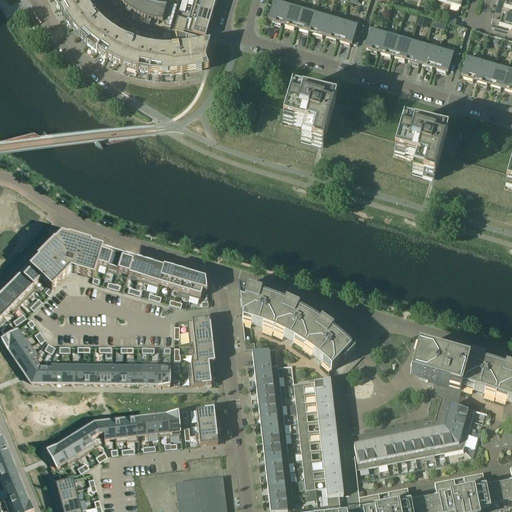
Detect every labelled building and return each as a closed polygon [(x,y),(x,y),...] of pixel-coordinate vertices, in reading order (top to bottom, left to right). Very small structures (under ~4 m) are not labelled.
[(55,0),(55,1),(56,4),(58,8),(60,12),(62,16),(64,20),(66,23),(69,27),(71,30),(74,34),(77,37),(80,40),(83,43),(86,46),(89,49),(93,51),(96,54),(111,33),(108,31),(105,28),(102,26),(100,23),(97,20),(94,17),(92,14),(90,11),(88,8),(86,5),(84,2),(82,0),(55,0)] [(158,5),(156,4),(155,8),(152,7),(150,6),(147,5),(145,4),(142,3),(140,1),(137,0),(109,0),(110,1),(110,0),(118,0),(119,1),(122,3),(124,5),(126,7),(122,13),(127,17),(132,11),(133,12),(136,14),(138,15),(140,16),(143,17),(145,18),(143,24),(150,26),(151,20),(154,20),(157,21),(160,21),(162,21),(166,9),(165,9),(166,6),(164,5),(162,5),(160,5),(158,5)] [(193,0),(192,8),(213,14),(217,1),(213,0),(193,0)] [(438,0),(438,2),(460,8),(462,0),(438,0)] [(501,16),(511,19),(511,0),(506,0),(505,4),(498,2),(494,15),(501,17),(501,16)] [(282,26),(288,7),(273,3),(268,22),(282,26)] [(296,30),(301,11),(288,7),(282,26),(296,30)] [(192,8),(188,20),(192,21),(209,27),(213,14),(192,8)] [(310,34),(315,15),(301,11),(296,30),(310,34)] [(324,38),(329,19),(315,15),(310,34),(324,38)] [(504,41),(505,38),(511,39),(511,19),(501,16),(501,17),(500,22),(493,20),(489,33),(495,35),(494,38),(504,41)] [(192,21),(188,20),(178,17),(174,30),(205,40),(209,27),(192,21)] [(419,18),(416,27),(424,29),(426,25),(429,26),(430,21),(419,18)] [(337,42),(343,23),(329,19),(324,38),(337,42)] [(343,23),(337,42),(352,47),(357,27),(343,23)] [(378,54),(384,35),(369,31),(364,50),(378,54)] [(145,75),(149,76),(153,50),(149,49),(145,48),(142,47),(138,46),(134,45),(131,44),(127,42),(124,41),(121,39),(118,37),(114,35),(111,33),(96,54),(100,57),(103,59),(107,61),(110,63),(114,65),(117,67),(121,68),(125,70),(129,71),(133,72),(137,73),(141,74),(145,75)] [(175,34),(178,50),(174,50),(171,51),(167,51),(163,51),(160,51),(156,50),(153,50),(149,76),(153,76),(157,76),(160,77),(164,77),(168,77),(172,77),(176,76),(180,76),(183,76),(208,72),(205,61),(210,44),(175,34)] [(384,35),(378,54),(392,58),(397,39),(384,35)] [(397,39),(392,58),(406,62),(411,43),(397,39)] [(419,66),(425,47),(411,43),(406,62),(419,66)] [(433,70),(439,51),(425,47),(419,66),(433,70)] [(439,51),(433,70),(448,75),(453,55),(439,51)] [(474,82),(480,63),(466,59),(460,78),(474,82)] [(474,82),(488,86),(494,67),(480,63),(474,82)] [(508,71),(494,67),(488,86),(502,91),(508,71)] [(511,72),(508,71),(502,91),(511,93),(511,72)] [(291,93),(290,96),(283,120),(282,124),(304,130),(301,140),(312,143),(311,148),(319,150),(321,151),(322,146),(323,146),(325,140),(335,104),(332,104),(291,93)] [(422,180),(431,183),(432,183),(433,178),(434,179),(446,137),(445,136),(402,126),(393,157),(415,163),(413,172),(424,175),(422,180)] [(54,243),(37,260),(39,263),(31,271),(31,272),(41,282),(40,282),(49,291),(51,293),(66,278),(70,273),(73,274),(73,275),(93,281),(97,268),(102,250),(100,250),(100,252),(90,249),(91,245),(68,238),(66,243),(62,242),(57,247),(54,243)] [(106,274),(112,254),(102,250),(97,268),(107,271),(106,274)] [(117,277),(123,257),(112,254),(106,274),(117,277)] [(127,280),(133,260),(123,257),(117,277),(118,274),(128,277),(126,280),(127,280)] [(137,284),(143,263),(133,260),(127,280),(137,284)] [(154,266),(143,263),(137,284),(148,287),(154,266)] [(158,290),(164,269),(154,266),(148,287),(158,290)] [(20,277),(36,292),(34,289),(40,282),(41,282),(31,272),(31,271),(28,269),(20,277)] [(169,290),(174,272),(164,269),(158,290),(159,287),(169,290)] [(180,293),(185,275),(174,272),(169,290),(180,293)] [(189,298),(195,279),(185,275),(180,293),(190,296),(189,298)] [(13,284),(28,300),(36,292),(20,277),(13,284)] [(195,279),(189,298),(200,301),(202,293),(207,295),(205,282),(195,279)] [(13,284),(5,292),(20,307),(28,300),(13,284)] [(252,326),(262,329),(273,333),(286,305),(273,300),(274,299),(273,299),(273,300),(261,296),(261,295),(261,294),(260,296),(238,289),(242,323),(252,326)] [(0,302),(13,315),(20,307),(5,292),(5,293),(0,297),(0,302)] [(0,317),(5,323),(6,322),(3,320),(10,313),(13,315),(0,302),(0,317)] [(284,338),(294,344),(304,350),(321,324),(310,317),(310,316),(309,317),(298,311),(299,310),(298,309),(297,311),(286,305),(273,333),(284,338)] [(188,334),(211,332),(210,321),(187,323),(188,334)] [(321,324),(304,350),(313,357),(322,364),(331,372),(342,361),(345,364),(356,353),(352,350),(342,340),(343,339),(342,340),(332,332),(333,331),(332,331),(332,332),(321,324)] [(1,343),(7,352),(26,340),(26,339),(25,340),(19,331),(1,343)] [(188,334),(190,345),(212,343),(211,332),(188,334)] [(35,338),(38,343),(43,339),(40,334),(35,338)] [(32,349),(26,340),(7,352),(7,353),(8,352),(14,361),(32,349)] [(212,343),(190,345),(190,346),(192,345),(193,355),(192,355),(192,356),(213,353),(212,343)] [(14,361),(20,370),(35,359),(29,351),(32,349),(14,361)] [(462,388),(470,359),(470,358),(456,354),(455,359),(420,349),(412,378),(461,392),(462,388)] [(254,372),(278,370),(276,352),(252,355),(254,372)] [(191,367),(215,364),(213,353),(192,356),(193,366),(191,366),(191,367)] [(470,358),(470,359),(462,388),(473,392),(484,395),(495,399),(505,369),(493,365),(494,364),(493,364),(493,365),(482,362),(483,360),(482,360),(482,362),(470,358)] [(41,368),(35,359),(20,370),(31,386),(41,368)] [(62,366),(61,386),(72,386),(72,365),(70,364),(70,366),(62,366)] [(188,378),(210,375),(209,365),(215,365),(215,364),(191,367),(192,377),(188,377),(188,378)] [(83,386),(83,365),(72,365),(72,386),(83,386)] [(94,386),(94,365),(93,365),(93,368),(84,368),(84,365),(83,365),(83,386),(94,386)] [(104,386),(105,365),(94,365),(94,386),(104,386)] [(105,365),(104,386),(115,387),(116,366),(105,366),(105,365)] [(61,386),(62,366),(61,366),(61,368),(51,368),(51,386),(61,386)] [(116,366),(115,387),(126,387),(126,366),(116,366)] [(137,387),(137,367),(126,366),(126,387),(137,387)] [(137,387),(148,387),(148,369),(138,369),(138,367),(137,367),(137,387)] [(158,369),(148,369),(148,387),(158,387),(158,388),(159,367),(158,367),(158,369)] [(159,367),(158,388),(170,388),(170,367),(159,367)] [(51,386),(51,368),(41,368),(31,386),(51,386)] [(511,371),(505,369),(495,399),(507,403),(511,404),(511,371)] [(254,372),(255,382),(279,379),(278,370),(254,372)] [(210,375),(188,378),(190,389),(193,389),(203,388),(203,389),(211,389),(210,380),(210,375)] [(280,389),(279,379),(255,382),(256,392),(280,389)] [(303,388),(314,387),(315,395),(331,393),(331,392),(332,391),(331,386),(330,386),(330,382),(293,387),(294,397),(304,396),(303,388)] [(256,392),(257,401),(281,398),(280,389),(256,392)] [(315,397),(316,404),(332,402),(332,401),(333,401),(332,396),(331,396),(331,393),(315,395),(304,396),(294,397),(295,406),(305,405),(304,398),(315,397)] [(257,401),(258,411),(282,408),(281,398),(257,401)] [(333,405),(332,402),(316,404),(305,405),(295,406),(296,416),(306,415),(305,408),(316,407),(317,414),(333,412),(333,411),(334,411),(334,405),(333,405)] [(474,413),(468,412),(452,407),(449,417),(471,423),(474,413)] [(283,417),(282,408),(258,411),(259,420),(283,417)] [(197,424),(215,422),(214,411),(196,413),(197,424)] [(306,415),(296,416),(298,425),(307,424),(306,418),(317,416),(318,423),(334,421),(334,420),(335,420),(335,415),(334,415),(333,412),(317,414),(306,415)] [(167,416),(169,438),(181,437),(178,415),(167,416)] [(166,417),(156,418),(159,439),(169,437),(169,439),(169,438),(167,416),(166,416),(166,417)] [(284,427),(283,417),(259,420),(260,430),(284,427)] [(469,433),(471,423),(449,417),(446,426),(469,433)] [(158,439),(159,439),(156,418),(146,420),(148,437),(158,436),(158,439)] [(135,421),(137,443),(138,443),(137,439),(148,437),(146,420),(135,421)] [(124,422),(127,445),(137,443),(135,421),(124,422)] [(318,426),(319,433),(335,431),(335,430),(336,430),(336,425),(335,425),(334,421),(318,423),(307,424),(298,425),(299,435),(308,434),(307,427),(318,426)] [(126,445),(127,445),(124,422),(113,423),(116,445),(126,443),(126,445)] [(196,436),(217,434),(215,422),(197,424),(199,435),(196,436)] [(116,445),(113,423),(103,424),(105,442),(115,441),(115,445),(116,445)] [(94,425),(84,432),(95,450),(96,450),(91,442),(98,437),(103,437),(104,442),(105,442),(103,424),(94,425)] [(445,432),(463,452),(469,433),(446,426),(445,432)] [(260,430),(261,440),(285,437),(284,427),(260,430)] [(335,431),(319,433),(308,434),(299,435),(300,445),(309,443),(308,437),(319,435),(320,442),(337,440),(336,440),(337,439),(337,434),(336,434),(335,431)] [(87,455),(95,450),(84,432),(75,437),(87,457),(87,456),(87,455)] [(445,432),(439,433),(444,456),(463,452),(445,432)] [(444,456),(439,433),(430,435),(434,457),(444,456)] [(217,440),(217,434),(196,436),(198,448),(218,445),(217,440)] [(430,435),(420,436),(425,459),(434,457),(430,435)] [(420,436),(411,438),(415,461),(425,459),(420,436)] [(78,462),(87,457),(75,437),(66,443),(78,462)] [(286,446),(285,437),(261,440),(263,449),(286,446)] [(411,438),(401,440),(405,457),(406,463),(415,461),(411,438)] [(321,452),(338,450),(338,449),(339,449),(338,444),(337,444),(337,440),(320,442),(309,443),(300,445),(301,454),(310,453),(309,446),(320,445),(321,452)] [(406,463),(405,457),(401,440),(392,442),(397,465),(406,463)] [(383,444),(386,461),(387,467),(397,465),(392,442),(383,444)] [(56,448),(68,467),(77,462),(77,463),(78,462),(66,443),(57,449),(56,448)] [(0,457),(8,454),(4,444),(0,445),(0,457)] [(373,446),(377,462),(378,469),(387,467),(386,461),(383,444),(373,446)] [(263,449),(264,459),(288,456),(286,446),(263,449)] [(364,448),(367,464),(368,470),(378,469),(377,462),(373,446),(364,448)] [(67,467),(68,467),(56,448),(46,454),(49,464),(52,463),(56,470),(66,464),(67,467)] [(368,470),(367,464),(364,448),(354,450),(356,460),(355,460),(354,459),(356,473),(368,470)] [(301,454),(302,464),(311,463),(311,456),(322,454),(322,461),(339,459),(340,459),(339,453),(338,453),(338,450),(321,452),(310,453),(301,454)] [(475,453),(464,450),(464,452),(473,461),(475,453)] [(8,454),(0,457),(0,468),(12,464),(8,454)] [(289,465),(288,456),(264,459),(265,468),(289,465)] [(303,473),(312,472),(312,465),(323,464),(323,471),(340,469),(340,468),(341,468),(340,463),(339,463),(339,459),(322,461),(311,463),(302,464),(303,473)] [(12,464),(0,468),(0,480),(16,474),(12,464)] [(290,475),(289,465),(265,468),(266,478),(290,475)] [(340,472),(340,469),(323,471),(312,472),(303,473),(304,483),(314,482),(313,475),(324,474),(324,480),(341,478),(342,478),(341,472),(340,472)] [(0,481),(4,491),(20,484),(16,474),(0,480),(0,481)] [(291,484),(290,475),(266,478),(267,487),(291,484)] [(434,485),(436,495),(439,511),(507,511),(509,511),(508,511),(509,511),(511,511),(511,480),(484,485),(483,476),(463,479),(465,490),(456,491),(454,481),(434,485)] [(304,483),(305,493),(315,492),(314,484),(325,483),(326,490),(342,489),(342,487),(343,487),(342,482),(341,482),(341,478),(324,480),(314,482),(304,483)] [(175,485),(178,511),(226,511),(223,479),(175,485)] [(58,497),(75,493),(72,482),(55,486),(58,497)] [(20,484),(4,491),(7,500),(3,502),(24,494),(20,484)] [(292,494),(291,484),(267,487),(268,497),(292,494)] [(326,490),(328,509),(340,508),(339,499),(343,498),(343,497),(344,497),(343,491),(342,491),(342,489),(326,490)] [(439,511),(436,495),(409,500),(407,490),(388,494),(390,504),(380,506),(378,496),(359,500),(360,511),(361,511),(439,511)] [(75,493),(58,497),(61,508),(78,503),(75,493)] [(7,511),(8,511),(29,504),(29,503),(28,504),(24,494),(3,502),(7,511)] [(269,506),(293,504),(292,494),(268,497),(269,506)] [(62,511),(80,511),(78,503),(61,508),(62,511)]
